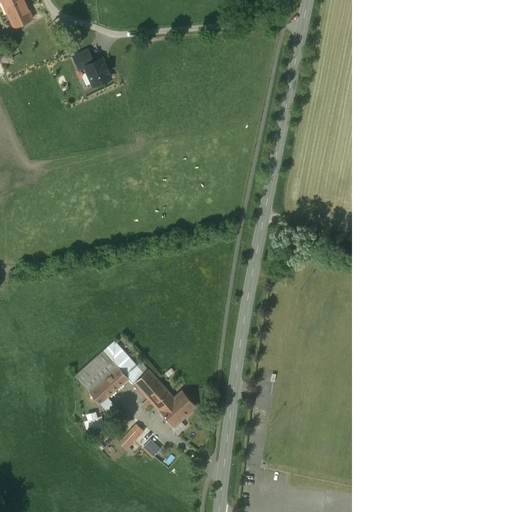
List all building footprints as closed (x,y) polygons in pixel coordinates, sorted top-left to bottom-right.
[(23,0),(2,0),(3,1),(15,27),(33,19),(23,0)] [(101,404),(129,379),(104,351),(76,376),(84,386),(101,404)] [(169,402),(174,398),(149,370),(135,382),(169,421),(179,412),(169,402)] [(179,412),(169,421),(174,427),(197,407),(182,390),(174,398),(169,402),(179,412)] [(136,426),(119,444),(126,450),(142,433),(136,426)] [(151,441),(144,449),(148,453),(153,457),(160,450),(151,441)]
